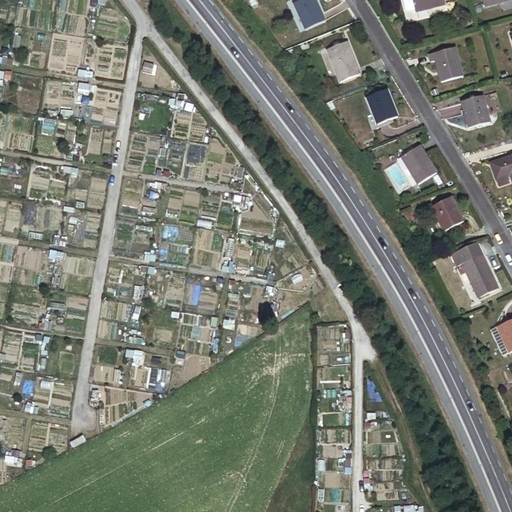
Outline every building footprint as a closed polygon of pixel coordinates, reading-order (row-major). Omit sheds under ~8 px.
[(315,0),(302,0),(294,4),(305,30),(325,21),(315,0)] [(446,6),(444,0),(403,0),(406,10),(408,12),(415,10),(416,13),(446,6)] [(334,47),(327,50),(340,83),(360,75),(347,42),(340,45),(339,42),(333,44),(334,47)] [(463,77),(455,48),(429,55),(431,63),(437,62),(440,75),(439,75),(441,83),(463,77)] [(293,51),(287,53),(289,59),(296,57),(293,51)] [(387,90),(367,98),(377,126),(398,118),(387,90)] [(490,123),(483,97),(475,99),(474,96),(469,97),(470,100),(462,102),(469,129),(490,123)] [(332,103),(327,106),(330,112),(335,109),(332,103)] [(420,146),(401,158),(418,185),(437,173),(420,146)] [(511,156),(491,164),(499,188),(511,184),(508,177),(510,176),(511,181),(511,156)] [(451,198),(431,208),(444,232),(464,222),(451,198)] [(478,244),(457,253),(478,299),(498,290),(478,244)] [(511,321),(491,331),(503,357),(511,352),(511,321)]
